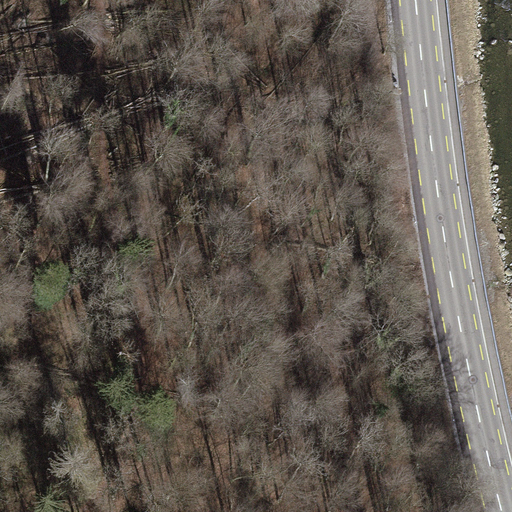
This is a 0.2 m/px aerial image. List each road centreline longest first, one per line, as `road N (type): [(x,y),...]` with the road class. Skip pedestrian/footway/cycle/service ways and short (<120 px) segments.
road 1 (track): [(82,511),(138,437),(140,357),(102,146),(104,0)]
road 2 (primary): [(502,511),(454,296),(416,0)]
